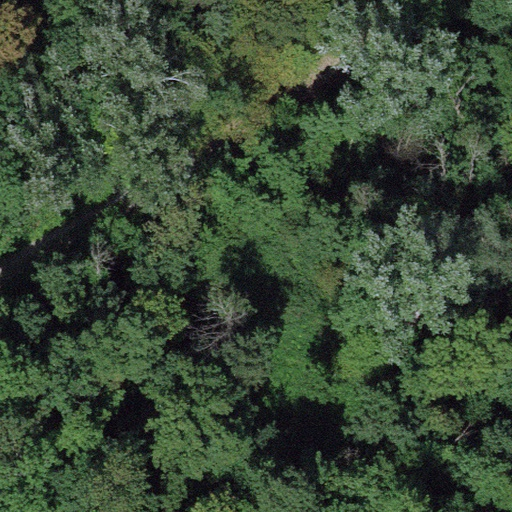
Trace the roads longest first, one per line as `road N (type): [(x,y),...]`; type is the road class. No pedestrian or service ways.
road 1 (track): [(0,283),(339,77),(382,0)]
road 2 (track): [(339,77),(511,38)]
